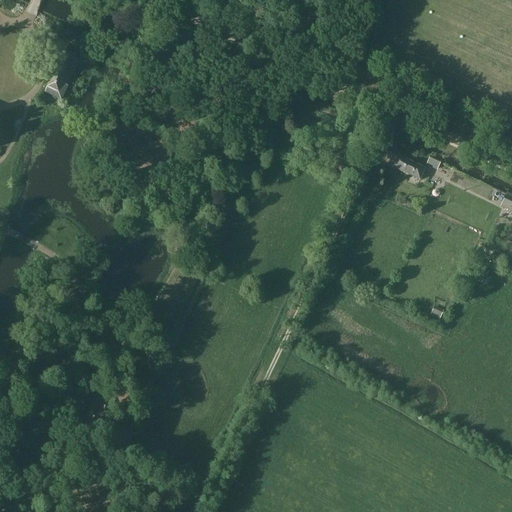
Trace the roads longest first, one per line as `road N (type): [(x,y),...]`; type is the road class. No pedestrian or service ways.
road 1 (track): [(203,511),(377,138)]
road 2 (unclassified): [(511,167),(160,0)]
